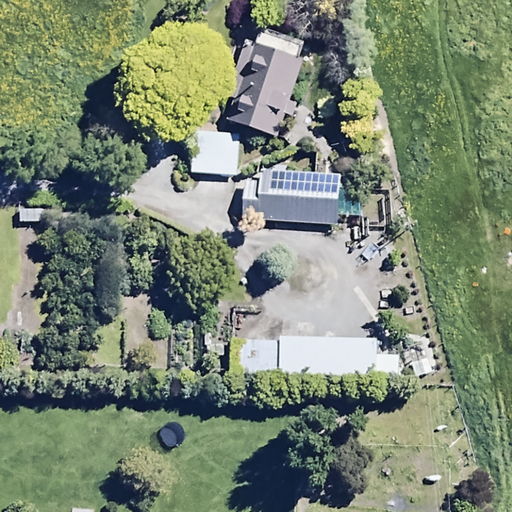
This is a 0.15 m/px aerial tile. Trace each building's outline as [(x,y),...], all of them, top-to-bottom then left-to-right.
[(257,45),(244,41),(219,123),(283,142),(308,60),(299,58),(300,54),(300,50),(300,47),(299,43),(297,40),(295,37),(292,34),(289,32),(286,31),(282,30),(278,30),(275,30),(271,31),(268,33),(265,35),(262,38),(260,41),(258,44),(258,45),(257,45)] [(357,142),(341,127),(326,142),(343,158),(357,142)] [(243,137),(196,134),(193,176),(241,179),(243,137)] [(263,171),(262,183),(247,182),(245,218),(340,223),(343,176),(263,171)] [(404,342),(232,341),(232,377),(404,379),(404,342)] [(91,511),(92,502),(69,501),(68,511),(91,511)]
